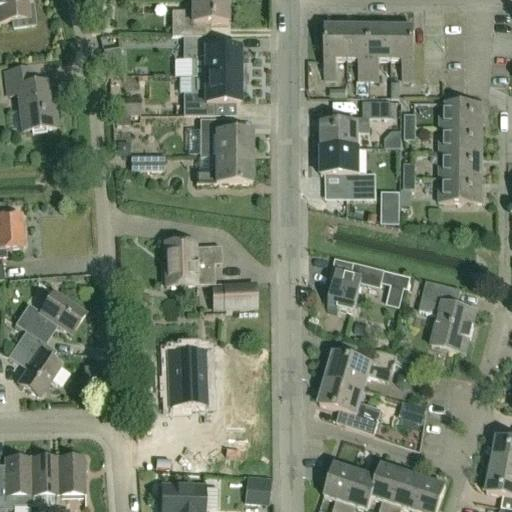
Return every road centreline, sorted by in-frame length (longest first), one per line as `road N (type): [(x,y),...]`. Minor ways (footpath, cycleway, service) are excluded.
road 1 (residential): [(114,424),(92,112),(73,0)]
road 2 (residential): [(291,423),(292,0)]
road 3 (residential): [(464,481),(505,302)]
road 4 (residential): [(464,481),(291,423)]
road 5 (residential): [(481,4),(357,0)]
